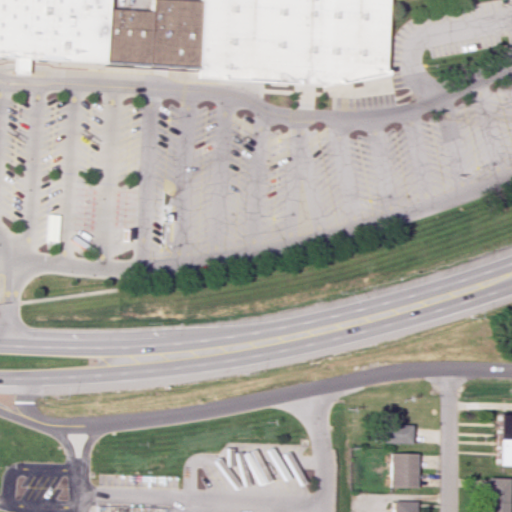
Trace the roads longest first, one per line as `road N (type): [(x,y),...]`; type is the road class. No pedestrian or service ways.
road 1 (residential): [(511,371),(401,368),(181,415),(50,426),(19,417),(19,379)]
road 2 (trunk): [(0,378),(159,371),(291,341)]
road 3 (trunk): [(291,341),(0,338)]
road 4 (primary): [(291,341),(511,274)]
road 5 (residential): [(442,511),(445,369)]
